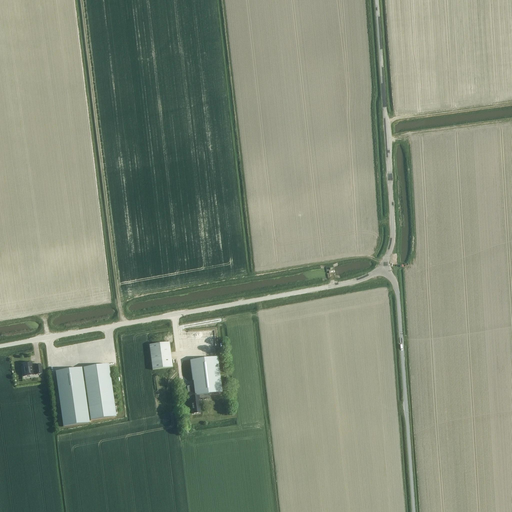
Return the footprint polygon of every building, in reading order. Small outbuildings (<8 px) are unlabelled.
[(169,342),(149,345),(153,370),(173,367),(169,342)] [(199,398),(199,400),(210,399),(209,394),(221,393),(217,357),(191,361),(194,386),(187,386),(189,399),(191,399),(199,398)] [(35,368),(32,369),(32,362),(23,364),(23,367),(22,367),(23,377),(34,375),(33,371),(35,371),(36,375),(42,374),(41,364),(35,365),(35,368)] [(82,368),(56,372),(61,407),(56,408),(57,417),(62,417),(63,426),(89,422),(85,394),(87,393),(91,421),(116,417),(108,364),(84,368),(86,382),(84,382),(82,368)] [(200,413),(199,400),(199,398),(191,399),(193,414),(200,413)]
